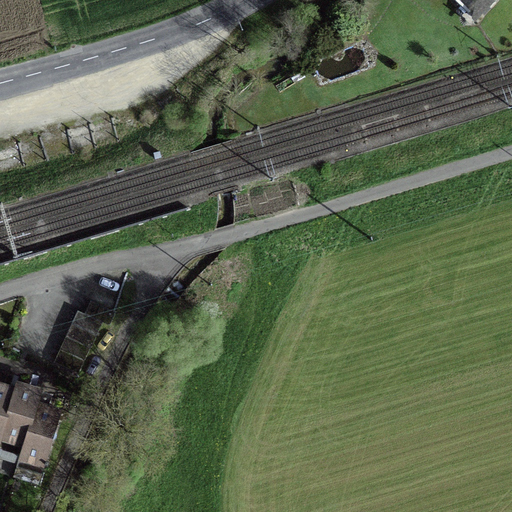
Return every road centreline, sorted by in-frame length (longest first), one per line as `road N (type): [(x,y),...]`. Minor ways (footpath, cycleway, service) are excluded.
road 1 (unclassified): [(0,294),(511,153)]
road 2 (residential): [(34,86),(106,63),(207,0)]
